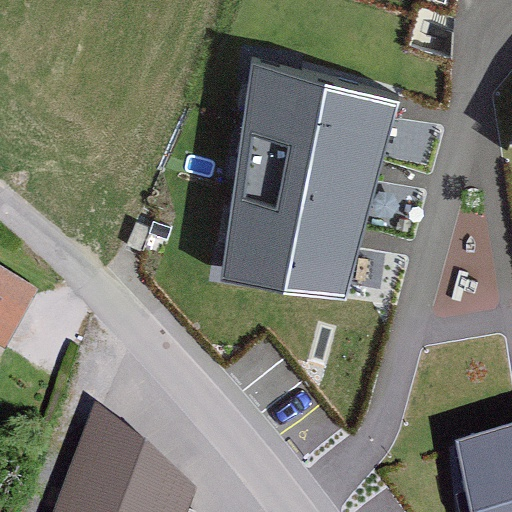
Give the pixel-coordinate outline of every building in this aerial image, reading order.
[(252,54),(221,273),(347,291),(401,93),(252,54)] [(137,219),(128,241),(143,248),(152,226),(137,219)] [(29,303),(0,285),(0,349),(2,351),(29,303)] [(107,429),(75,511),(177,511),(183,496),(107,429)] [(511,511),(511,435),(455,452),(467,511),(511,511)]
